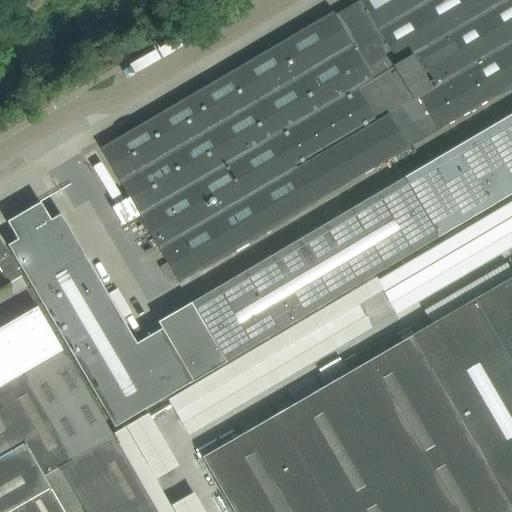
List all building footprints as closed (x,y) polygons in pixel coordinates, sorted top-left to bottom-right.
[(399,65),(373,80),(359,89),(361,92),(362,92),(377,117),(387,112),(407,147),(436,130),(438,132),(498,96),(441,0),(360,0),(361,1),(399,65)] [(511,0),(441,0),(498,96),(511,88),(511,0)] [(335,16),(373,80),(399,65),(361,1),(335,16)] [(373,80),(335,16),(333,12),(275,47),(315,114),(359,89),(373,80)] [(315,114),(275,47),(217,81),(256,148),(315,114)] [(256,148),(217,81),(100,149),(140,216),(256,148)] [(256,148),(296,215),(409,149),(407,147),(387,112),(377,117),(362,92),(361,92),(359,89),(315,114),(256,148)] [(404,179),(404,180),(439,238),(502,201),(504,199),(511,194),(511,115),(404,179)] [(140,216),(179,284),(296,215),(256,148),(140,216)] [(227,364),(383,271),(439,238),(404,180),(404,179),(192,305),(226,363),(227,364)] [(8,246),(115,429),(226,363),(192,305),(159,324),(163,330),(137,345),(61,216),(51,221),(41,204),(7,223),(18,241),(8,246)] [(21,278),(0,240),(0,271),(8,286),(21,278)] [(511,279),(475,301),(511,363),(511,279)] [(511,511),(511,363),(475,301),(414,337),(388,352),(202,459),(232,511),(511,511)] [(37,308),(0,329),(0,387),(23,374),(62,350),(37,308)] [(23,374),(72,460),(113,436),(63,350),(62,350),(23,374)] [(0,440),(8,453),(26,442),(44,476),(59,468),(72,460),(23,374),(0,387),(0,440)] [(156,511),(113,436),(72,460),(59,468),(82,508),(84,511),(156,511)] [(26,442),(8,453),(0,457),(0,511),(64,511),(44,476),(26,442)] [(59,468),(44,476),(64,511),(73,511),(82,508),(59,468)]
